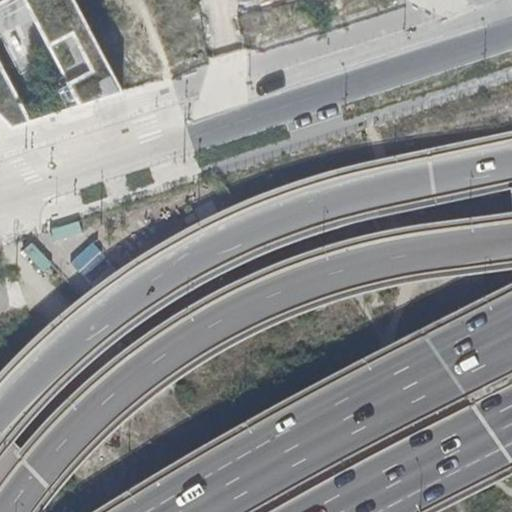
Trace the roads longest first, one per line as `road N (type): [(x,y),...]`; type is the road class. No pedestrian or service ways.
road 1 (trunk): [(511,240),(299,281),(224,314),(166,348),(96,406),(4,511)]
road 2 (trunk): [(511,159),(339,197),(216,244),(75,333),(0,409)]
road 3 (secondary): [(511,31),(0,202)]
road 4 (trunk): [(511,331),(183,511)]
road 5 (trunk): [(351,511),(511,425)]
